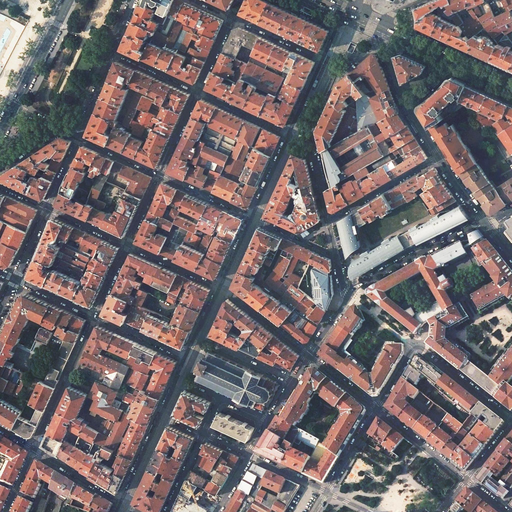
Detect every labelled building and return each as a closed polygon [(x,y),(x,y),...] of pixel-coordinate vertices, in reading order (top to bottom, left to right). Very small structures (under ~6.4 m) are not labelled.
[(141,0),(141,1),(142,2),(155,8),(156,4),(158,4),(158,5),(159,6),(161,7),(162,4),(164,5),(161,11),(169,14),(169,13),(175,0),(141,0)] [(182,0),(175,0),(169,13),(179,18),(186,2),(182,0)] [(211,0),(218,3),(230,9),(231,7),(233,0),(211,0)] [(261,23),(270,3),(264,0),(243,0),(247,1),(241,13),(250,18),(261,23)] [(312,0),(312,3),(309,9),(313,12),(313,13),(312,15),(311,16),(307,14),(306,15),(346,34),(349,42),(351,43),(354,44),(357,45),(360,47),(362,45),(366,38),(382,45),(393,50),(405,46),(407,42),(408,38),(410,34),(406,22),(402,13),(394,16),(388,14),(394,2),(391,1),(389,0),(388,0),(375,0),(374,1),(371,0),(312,0)] [(452,3),(451,0),(435,0),(415,9),(417,15),(417,17),(417,18),(417,19),(418,22),(435,9),(437,8),(438,10),(438,9),(440,10),(444,12),(446,8),(445,7),(452,3)] [(483,29),(485,27),(479,18),(478,17),(470,7),(467,0),(451,0),(452,3),(445,7),(446,8),(454,19),(455,21),(457,24),(464,33),(467,37),(469,40),(475,35),(483,29)] [(486,0),(467,0),(470,7),(478,17),(482,15),(478,6),(477,4),(486,0)] [(511,13),(510,9),(506,0),(486,0),(488,2),(490,8),(492,11),(492,12),(497,10),(492,0),(498,0),(500,2),(502,1),(507,11),(501,14),(500,12),(493,14),(495,19),(506,34),(511,30),(511,13)] [(141,4),(138,11),(153,18),(154,19),(154,18),(156,13),(157,14),(158,13),(156,12),(157,9),(155,8),(142,2),(141,4)] [(197,7),(186,2),(179,18),(198,27),(206,11),(197,7)] [(281,32),(290,12),(280,7),(270,3),(261,23),(271,27),(281,32)] [(454,19),(446,8),(444,12),(434,34),(442,38),(450,41),(457,24),(455,21),(453,24),(447,21),(448,18),(452,20),(452,19),(453,20),(454,19)] [(435,9),(418,22),(418,26),(426,30),(434,34),(444,12),(440,10),(438,13),(439,13),(438,15),(436,14),(437,12),(437,11),(438,11),(437,10),(436,11),(435,9)] [(169,14),(161,11),(160,10),(159,13),(160,14),(157,20),(165,23),(169,14)] [(138,11),(136,16),(134,21),(149,28),(150,25),(149,23),(146,23),(146,22),(147,20),(151,22),(153,18),(138,11)] [(225,20),(206,11),(198,27),(197,29),(201,31),(203,32),(216,38),(218,35),(225,20)] [(492,12),(492,11),(479,18),(485,27),(491,35),(497,43),(498,44),(500,41),(506,34),(495,19),(493,14),(492,12)] [(301,41),(310,21),(300,17),(290,12),(281,32),(291,37),(301,41)] [(165,23),(160,33),(170,38),(179,18),(169,13),(169,14),(165,23)] [(160,33),(165,23),(157,20),(154,19),(153,18),(151,22),(150,25),(149,28),(156,31),(160,33)] [(166,45),(166,46),(178,52),(179,49),(186,52),(188,47),(192,41),(197,29),(198,27),(179,18),(170,38),(166,45)] [(131,27),(129,33),(150,44),(151,43),(152,39),(148,37),(151,32),(153,33),(153,34),(153,35),(154,35),(156,31),(149,28),(134,21),(131,27)] [(323,27),(310,21),(301,41),(321,50),(326,39),(330,30),(323,27)] [(464,33),(457,24),(450,41),(470,51),(473,45),(469,40),(467,37),(465,38),(461,37),(461,35),(462,33),(463,34),(464,33)] [(225,48),(223,53),(236,59),(242,46),(243,47),(244,45),(255,50),(261,37),(240,27),(234,30),(225,48)] [(214,43),(216,38),(203,32),(202,36),(199,35),(201,31),(197,29),(192,41),(211,49),(214,43)] [(160,33),(156,31),(154,35),(152,39),(166,45),(170,38),(160,33)] [(149,47),(150,44),(129,33),(126,41),(122,49),(143,59),(147,51),(143,49),(144,45),(149,47)] [(511,41),(507,35),(506,34),(500,41),(511,46),(511,50),(498,44),(491,61),(511,70),(511,67),(511,41)] [(480,37),(475,35),(469,40),(473,45),(470,51),(480,56),(491,61),(498,44),(497,43),(496,44),(493,43),(494,42),(489,38),(490,38),(486,36),(486,37),(480,36),(480,37)] [(269,40),(261,37),(255,50),(253,54),(249,65),(242,78),(249,81),(253,83),(257,85),(258,86),(267,66),(269,62),(277,45),(269,40)] [(209,55),(211,49),(192,41),(188,47),(192,48),(189,53),(190,54),(194,56),(206,61),(209,55)] [(165,49),(151,43),(150,44),(149,47),(147,51),(143,59),(151,62),(158,65),(165,49)] [(285,48),(277,45),(269,62),(270,62),(269,65),(275,68),(276,65),(285,69),(293,52),(285,48)] [(163,68),(169,71),(178,52),(166,46),(165,49),(158,65),(163,68)] [(196,83),(203,68),(192,63),(190,66),(189,67),(190,67),(189,69),(183,67),(186,61),(187,61),(188,57),(190,54),(189,53),(186,52),(179,49),(178,52),(169,71),(183,77),(196,83)] [(303,88),(310,74),(313,68),(313,67),(315,62),(293,52),(285,69),(283,74),(286,75),(284,79),(303,88)] [(221,56),(220,60),(233,66),(234,64),(237,59),(236,59),(223,53),(221,56)] [(373,54),(350,73),(366,94),(371,91),(363,81),(362,79),(367,75),(365,72),(379,62),(376,54),(373,54)] [(402,54),(395,56),(398,68),(403,83),(423,73),(426,65),(416,60),(402,54)] [(205,63),(206,61),(194,56),(193,58),(194,59),(194,60),(188,57),(187,61),(192,63),(203,68),(205,63)] [(233,81),(236,83),(240,84),(242,78),(249,65),(237,59),(234,64),(241,67),(239,71),(238,70),(235,76),(233,81)] [(217,66),(214,72),(229,80),(233,81),(235,76),(233,75),(235,71),(232,69),(233,67),(233,66),(220,60),(217,66)] [(114,70),(110,80),(126,87),(129,80),(130,80),(127,87),(130,88),(138,70),(126,64),(118,61),(114,70)] [(390,88),(379,62),(365,72),(367,75),(369,77),(363,81),(371,91),(377,88),(381,93),(390,88)] [(277,94),(284,79),(286,75),(283,74),(282,76),(272,72),(274,69),(267,66),(258,86),(259,86),(269,91),(272,92),(277,94)] [(146,74),(138,70),(130,88),(137,91),(137,92),(139,88),(146,91),(144,95),(145,95),(148,96),(150,93),(156,78),(146,74)] [(214,72),(207,88),(217,93),(225,97),(231,85),(224,82),(225,80),(228,82),(229,80),(214,72)] [(339,83),(332,98),(343,109),(357,99),(366,94),(350,73),(347,76),(341,81),(339,83)] [(468,83),(459,79),(457,78),(454,77),(453,76),(451,77),(450,77),(448,78),(447,79),(443,86),(438,91),(434,96),(428,100),(428,101),(419,106),(419,107),(419,108),(420,110),(431,128),(432,126),(441,120),(448,116),(445,110),(463,93),(468,83)] [(164,82),(156,78),(150,93),(159,97),(157,101),(165,105),(173,86),(164,82)] [(240,104),(247,107),(257,85),(253,83),(251,88),(249,89),(246,88),(245,85),(246,83),(247,83),(248,83),(249,81),(242,78),(240,84),(232,100),(240,104)] [(300,95),(303,88),(284,79),(277,94),(296,104),(300,95)] [(100,104),(97,112),(117,121),(130,88),(127,87),(126,87),(110,80),(107,88),(100,104)] [(231,85),(225,97),(230,99),(232,100),(240,84),(236,83),(235,86),(231,85)] [(473,106),(478,108),(481,114),(491,94),(468,83),(463,93),(464,98),(459,108),(459,109),(467,103),(473,106)] [(258,89),(259,86),(258,86),(257,85),(247,107),(255,111),(262,114),(272,92),(269,91),(268,94),(268,95),(257,90),(258,89)] [(191,94),(173,86),(165,105),(166,105),(182,113),(187,102),(191,94)] [(366,94),(372,98),(381,93),(377,88),(371,91),(366,94)] [(396,104),(390,88),(381,93),(387,109),(396,104)] [(145,95),(144,95),(137,92),(137,91),(124,124),(130,127),(134,119),(139,107),(145,95)] [(296,104),(277,94),(272,92),(262,114),(286,125),(292,114),(296,104)] [(387,109),(381,93),(372,98),(366,94),(357,99),(359,131),(369,126),(390,116),(387,109)] [(511,103),(511,102),(491,94),(481,114),(485,120),(488,126),(496,122),(500,119),(496,117),(498,114),(503,117),(508,113),(511,103)] [(154,99),(148,96),(145,95),(139,107),(142,109),(158,116),(160,117),(162,113),(159,112),(151,108),(152,106),(154,99)] [(333,145),(348,136),(359,131),(357,99),(343,109),(332,98),(328,107),(323,118),(317,130),(320,141),(322,151),(333,145)] [(165,105),(157,101),(154,99),(152,106),(160,110),(160,109),(164,109),(166,105),(165,105)] [(202,99),(194,116),(203,121),(205,117),(210,119),(207,122),(210,124),(218,107),(209,103),(202,99)] [(511,103),(508,113),(503,117),(500,119),(496,122),(505,135),(510,142),(511,145),(511,103)] [(396,104),(387,109),(390,116),(399,112),(396,104)] [(181,115),(182,113),(166,105),(164,109),(162,113),(160,117),(161,117),(177,124),(181,115)] [(231,113),(218,107),(210,124),(210,125),(238,138),(246,120),(231,113)] [(158,116),(142,109),(137,121),(152,128),(156,120),(156,119),(158,116)] [(117,126),(119,122),(117,121),(97,112),(92,124),(88,135),(109,144),(113,135),(109,133),(109,132),(109,131),(108,131),(112,123),(117,126)] [(369,126),(376,137),(379,142),(385,139),(408,125),(399,112),(390,116),(369,126)] [(156,119),(160,122),(157,130),(171,137),(172,134),(175,128),(177,124),(161,117),(160,117),(158,116),(156,119)] [(190,124),(186,133),(200,139),(203,133),(205,134),(210,125),(210,124),(207,122),(203,121),(194,116),(190,124)] [(154,129),(152,128),(137,121),(134,119),(130,127),(135,129),(133,133),(132,135),(134,135),(137,137),(138,135),(145,138),(145,140),(147,141),(147,139),(149,140),(154,129)] [(238,138),(237,139),(252,146),(261,127),(253,124),(246,120),(238,138)] [(432,126),(448,153),(465,141),(468,139),(457,121),(453,124),(450,120),(443,124),(441,120),(432,126)] [(198,164),(205,167),(211,170),(222,173),(224,169),(230,155),(237,139),(238,138),(210,125),(205,134),(203,141),(206,142),(198,164)] [(415,138),(408,125),(385,139),(387,142),(394,138),(395,140),(390,143),(392,147),(390,148),(392,151),(394,150),(415,138)] [(117,148),(124,151),(132,135),(133,133),(117,126),(113,135),(109,144),(117,148)] [(359,131),(348,136),(333,145),(322,151),(331,187),(331,188),(339,183),(355,173),(387,154),(379,142),(376,137),(369,126),(359,131)] [(261,127),(252,146),(256,147),(256,148),(272,156),(277,146),(281,136),(265,129),(261,127)] [(157,130),(154,129),(149,140),(147,146),(163,154),(167,144),(171,137),(157,130)] [(178,149),(176,154),(185,159),(189,160),(193,162),(198,164),(206,142),(203,141),(200,139),(186,133),(184,137),(178,149)] [(142,146),(145,141),(134,136),(134,135),(132,135),(124,151),(131,154),(137,157),(142,146)] [(45,167),(57,173),(72,141),(62,136),(33,156),(38,163),(43,166),(45,167)] [(403,155),(420,146),(415,138),(394,150),(396,153),(398,152),(397,152),(400,150),(403,155)] [(230,155),(243,161),(246,155),(251,157),(256,147),(252,146),(237,139),(230,155)] [(387,142),(385,139),(379,142),(387,154),(391,152),(392,151),(390,148),(387,142)] [(461,172),(462,172),(482,159),(468,139),(465,141),(448,153),(452,159),(457,167),(461,172)] [(91,149),(83,146),(79,154),(77,160),(74,165),(86,171),(87,166),(84,165),(86,160),(87,161),(87,162),(88,163),(89,162),(94,164),(100,153),(95,151),(91,149)] [(161,159),(163,154),(147,146),(146,148),(142,146),(137,157),(149,163),(157,166),(161,159)] [(420,146),(403,155),(406,160),(423,150),(420,146)] [(248,164),(249,164),(265,171),(269,163),(272,156),(256,148),(256,147),(251,157),(248,164)] [(416,164),(428,158),(423,150),(406,160),(402,163),(402,162),(399,164),(398,164),(395,159),(386,164),(394,178),(399,174),(416,164)] [(379,168),(382,167),(386,164),(395,159),(391,152),(387,154),(355,173),(359,179),(373,172),(377,169),(379,168)] [(103,155),(100,153),(94,164),(92,170),(91,169),(89,172),(98,176),(98,175),(96,174),(97,171),(102,173),(109,157),(103,155)] [(289,164),(285,173),(295,177),(296,174),(298,174),(300,183),(298,184),(300,185),(301,187),(312,184),(309,171),(306,159),(294,153),(289,164)] [(185,159),(176,154),(168,171),(173,173),(178,176),(185,159)] [(230,155),(224,169),(239,176),(240,174),(245,162),(243,161),(230,155)] [(33,156),(19,164),(36,172),(39,174),(43,166),(38,163),(33,156)] [(112,159),(109,157),(102,173),(100,177),(98,177),(94,187),(102,190),(106,181),(115,161),(112,159)] [(189,160),(185,159),(178,176),(179,176),(185,164),(187,165),(187,164),(189,160)] [(495,178),(482,159),(462,172),(467,178),(466,179),(471,185),(472,184),(477,190),(495,178)] [(193,162),(189,160),(187,164),(187,165),(185,164),(179,176),(185,179),(193,162)] [(123,164),(115,161),(106,181),(111,184),(117,172),(120,174),(131,180),(126,190),(127,191),(143,198),(148,187),(152,177),(137,171),(123,164)] [(210,173),(211,170),(205,167),(198,164),(193,162),(185,179),(195,184),(203,188),(209,176),(203,173),(204,171),(210,173)] [(36,172),(19,164),(0,176),(0,178),(13,185),(27,191),(32,179),(31,179),(30,180),(29,179),(30,177),(28,177),(28,176),(29,173),(34,176),(34,175),(36,172)] [(243,176),(240,174),(239,176),(243,178),(259,185),(262,178),(265,171),(249,164),(243,176)] [(394,178),(386,164),(382,167),(383,169),(382,169),(380,170),(380,171),(378,171),(377,169),(373,172),(380,185),(388,181),(394,178)] [(86,171),(74,165),(71,172),(72,173),(68,182),(66,186),(65,185),(62,192),(73,197),(78,188),(80,184),(79,184),(81,181),(84,181),(86,177),(85,177),(87,172),(88,172),(86,171)] [(410,200),(418,195),(420,194),(442,181),(439,176),(433,166),(418,175),(422,181),(405,191),(410,200)] [(42,175),(44,176),(53,181),(55,177),(57,173),(45,167),(44,169),(46,170),(44,174),(43,173),(42,175)] [(224,169),(222,173),(221,175),(240,184),(243,178),(239,176),(224,169)] [(209,176),(203,188),(209,190),(213,192),(218,182),(212,179),(213,177),(219,180),(221,175),(222,173),(211,170),(210,173),(209,176)] [(374,189),(380,185),(373,172),(359,179),(367,193),(374,189)] [(285,173),(280,184),(275,195),(291,202),(294,194),(298,184),(293,181),(295,177),(285,173)] [(339,183),(350,203),(359,198),(367,193),(359,179),(355,173),(339,183)] [(42,179),(34,175),(34,176),(32,179),(27,191),(37,196),(45,199),(49,190),(53,181),(44,176),(42,179)] [(218,182),(213,192),(225,197),(233,201),(240,184),(221,175),(219,180),(218,182)] [(410,180),(401,185),(405,191),(422,181),(418,175),(410,180)] [(511,177),(503,183),(501,184),(511,199),(511,177)] [(249,208),(254,196),(259,185),(243,178),(240,184),(233,201),(249,208)] [(511,200),(511,199),(501,184),(500,185),(495,178),(477,190),(476,191),(481,197),(482,197),(486,202),(484,203),(491,212),(495,213),(509,204),(509,202),(511,200)] [(428,210),(453,196),(447,188),(442,181),(420,194),(424,199),(426,198),(431,205),(427,208),(428,210)] [(172,203),(178,189),(173,187),(163,183),(161,188),(157,197),(169,203),(172,203)] [(327,190),(332,210),(335,212),(342,207),(350,203),(339,183),(331,188),(331,187),(327,190)] [(315,196),(312,184),(301,187),(300,185),(298,184),(294,194),(300,196),(299,199),(299,200),(300,202),(299,205),(306,209),(307,212),(318,208),(315,196)] [(383,196),(391,210),(409,201),(410,200),(405,191),(401,185),(391,191),(383,196)] [(102,190),(94,187),(89,198),(97,201),(98,199),(102,190)] [(181,208),(188,194),(178,189),(172,203),(175,204),(171,211),(168,219),(175,222),(178,215),(181,208)] [(119,209),(134,216),(143,198),(127,191),(119,209)] [(89,220),(94,207),(95,205),(92,203),(91,205),(87,203),(80,200),(78,203),(73,201),(74,200),(72,199),(73,197),(62,192),(56,205),(69,211),(85,218),(89,220)] [(203,218),(210,204),(198,198),(188,194),(181,208),(197,216),(194,222),(200,225),(203,218)] [(28,231),(38,210),(22,203),(7,195),(2,206),(0,205),(0,233),(6,221),(28,231)] [(270,206),(265,216),(281,223),(285,213),(291,202),(275,195),(270,206)] [(372,202),(380,216),(391,210),(383,196),(377,199),(372,202)] [(453,196),(428,210),(432,215),(456,200),(454,198),(453,196)] [(169,203),(157,197),(155,200),(150,211),(168,219),(171,211),(167,209),(169,203)] [(98,199),(97,201),(96,204),(104,208),(106,203),(98,199)] [(368,222),(369,223),(370,222),(380,216),(372,202),(366,206),(361,209),(368,222)] [(216,207),(210,204),(203,218),(200,225),(199,226),(209,231),(207,234),(213,237),(215,233),(216,231),(217,228),(225,211),(216,207)] [(319,213),(318,208),(307,212),(306,209),(299,205),(297,210),(302,212),(301,218),(306,228),(321,220),(319,213)] [(462,221),(469,218),(468,216),(460,205),(454,208),(455,209),(441,216),(440,215),(439,213),(432,217),(433,219),(419,226),(418,224),(411,228),(412,229),(418,240),(418,241),(419,242),(420,242),(428,238),(445,229),(462,221)] [(103,226),(109,214),(94,207),(89,220),(103,226)] [(125,237),(134,216),(119,209),(116,214),(115,215),(109,212),(109,214),(103,226),(113,231),(125,237)] [(353,213),(340,221),(344,241),(348,257),(350,255),(352,252),(353,251),(357,248),(361,246),(360,240),(359,240),(357,232),(360,232),(358,224),(361,226),(368,222),(361,209),(359,210),(357,211),(355,212),(353,213)] [(291,216),(285,213),(281,223),(287,226),(300,232),(306,228),(301,218),(302,212),(297,210),(295,212),(294,212),(293,213),(292,214),(291,216)] [(168,219),(150,211),(149,214),(147,218),(160,225),(172,230),(175,222),(168,219)] [(243,219),(225,211),(217,228),(222,230),(222,232),(218,232),(216,231),(215,233),(218,235),(233,241),(239,229),(243,219)] [(194,222),(178,215),(175,222),(191,229),(197,232),(197,230),(199,228),(199,226),(200,225),(194,222)] [(48,230),(44,239),(58,245),(58,244),(57,242),(58,242),(61,243),(59,246),(62,247),(65,242),(59,239),(66,223),(55,218),(53,218),(48,230)] [(160,225),(147,218),(142,230),(136,241),(152,248),(161,253),(168,236),(160,233),(158,235),(155,234),(160,225)] [(6,221),(0,233),(0,239),(19,248),(20,248),(28,231),(6,221)] [(168,236),(161,253),(169,256),(176,259),(183,244),(191,229),(175,222),(172,230),(168,236)] [(71,225),(66,223),(59,239),(65,242),(68,243),(75,227),(71,225)] [(81,230),(75,227),(68,243),(80,249),(87,233),(81,230)] [(283,238),(260,227),(256,236),(252,244),(269,252),(270,252),(272,245),(274,245),(274,246),(275,247),(278,248),(279,247),(283,238)] [(403,249),(408,247),(407,246),(408,245),(408,246),(418,241),(418,240),(412,229),(411,228),(400,234),(392,238),(391,236),(383,241),(384,243),(371,251),(370,249),(363,253),(364,255),(364,256),(358,260),(357,259),(355,260),(355,261),(353,264),(353,268),(353,272),(355,276),(357,277),(384,260),(394,255),(403,249)] [(191,229),(183,244),(187,246),(188,244),(192,245),(192,244),(196,246),(203,232),(197,230),(197,232),(191,229)] [(87,233),(80,249),(88,252),(89,249),(89,246),(95,248),(93,255),(95,256),(97,257),(104,240),(95,236),(87,233)] [(475,249),(487,242),(479,233),(470,237),(471,241),(472,247),(473,246),(475,249)] [(201,245),(199,251),(205,254),(209,246),(213,237),(207,234),(201,245)] [(231,247),(233,241),(218,235),(212,248),(227,254),(231,247)] [(291,241),(283,238),(279,247),(284,249),(294,254),(298,245),(291,241)] [(0,264),(5,266),(12,264),(19,248),(0,239),(0,264)] [(40,249),(36,257),(50,263),(52,264),(55,265),(59,267),(60,266),(71,271),(78,274),(82,276),(89,258),(91,254),(88,252),(80,249),(68,243),(65,242),(62,247),(59,246),(58,245),(44,239),(40,249)] [(111,244),(104,240),(97,257),(113,264),(117,255),(120,248),(111,244)] [(475,249),(472,251),(478,261),(480,259),(481,262),(479,263),(481,266),(484,265),(494,259),(501,256),(500,255),(491,245),(488,241),(487,242),(475,249)] [(442,265),(466,254),(462,245),(461,242),(460,243),(432,256),(437,264),(440,268),(442,267),(442,265)] [(188,265),(198,270),(203,258),(205,255),(205,254),(199,251),(187,246),(183,244),(176,259),(188,265)] [(269,252),(252,244),(249,252),(246,258),(261,265),(263,266),(268,255),(269,252)] [(306,249),(298,245),(294,254),(294,255),(301,258),(310,262),(314,252),(306,249)] [(226,258),(227,254),(212,248),(209,246),(205,254),(205,255),(207,256),(223,263),(226,258)] [(274,294),(277,291),(287,279),(284,276),(294,255),(294,254),(284,249),(274,270),(269,268),(269,269),(267,268),(263,266),(261,265),(258,272),(257,275),(255,277),(260,280),(261,281),(259,282),(263,286),(265,287),(270,291),(274,294)] [(314,252),(310,262),(331,271),(331,260),(321,255),(314,252)] [(131,253),(127,263),(142,269),(146,260),(131,253)] [(301,260),(301,258),(294,255),(284,276),(287,279),(298,288),(303,278),(292,273),(298,259),(301,260)] [(110,268),(113,264),(97,257),(95,256),(90,267),(107,275),(110,268)] [(220,271),(223,263),(207,256),(207,257),(208,257),(207,260),(203,258),(198,270),(208,274),(216,278),(220,271)] [(511,270),(501,256),(494,259),(484,265),(489,272),(491,271),(496,278),(499,282),(498,283),(497,284),(496,283),(481,291),(483,294),(480,296),(479,293),(472,297),(476,303),(479,311),(506,296),(505,294),(506,293),(508,292),(511,297),(511,299),(511,348),(509,352),(493,372),(495,374),(493,377),(493,379),(492,380),(501,388),(494,397),(504,405),(511,411),(511,386),(510,386),(508,386),(508,384),(511,378),(511,270)] [(49,266),(50,263),(36,257),(28,277),(37,281),(46,285),(53,271),(51,269),(49,270),(48,270),(47,268),(48,267),(49,266)] [(243,265),(240,271),(255,277),(257,275),(253,273),(255,271),(258,272),(261,265),(246,258),(243,265)] [(427,258),(418,262),(380,284),(386,293),(423,272),(433,290),(435,294),(440,302),(445,312),(455,306),(454,305),(447,292),(443,285),(440,280),(435,271),(432,267),(427,258)] [(153,263),(146,260),(142,269),(141,271),(145,273),(145,274),(145,275),(147,276),(146,280),(153,284),(161,267),(153,263)] [(304,274),(306,275),(309,295),(315,294),(316,302),(319,304),(327,310),(334,294),(331,271),(310,262),(304,274)] [(124,268),(122,272),(137,279),(141,271),(142,269),(127,263),(124,268)] [(105,281),(107,275),(90,267),(85,279),(86,282),(88,283),(101,289),(105,281)] [(170,270),(161,267),(153,284),(171,291),(179,274),(170,270)] [(53,270),(53,271),(46,285),(54,288),(61,292),(69,275),(55,269),(53,270)] [(71,271),(69,275),(61,292),(69,295),(76,298),(82,285),(83,283),(82,282),(76,279),(78,274),(71,271)] [(239,291),(247,297),(257,285),(254,283),(254,282),(254,280),(259,283),(259,282),(261,281),(260,280),(255,277),(240,271),(236,280),(234,284),(233,286),(236,289),(239,291)] [(134,302),(136,297),(131,294),(132,292),(133,293),(134,292),(133,291),(134,289),(135,290),(135,289),(134,288),(136,285),(140,288),(143,282),(137,279),(122,272),(118,282),(113,293),(134,302)] [(189,289),(193,281),(185,277),(179,274),(171,291),(169,295),(177,298),(182,288),(182,287),(183,288),(184,287),(186,288),(189,289)] [(287,279),(277,291),(296,306),(297,306),(306,294),(298,288),(287,279)] [(189,289),(184,301),(202,310),(207,298),(211,289),(193,281),(189,289)] [(262,309),(272,296),(269,293),(270,291),(265,287),(264,289),(262,288),(263,286),(259,282),(259,283),(257,285),(247,297),(255,304),(262,309)] [(101,289),(88,283),(87,285),(87,286),(87,287),(85,287),(84,287),(84,286),(82,285),(76,298),(85,302),(93,306),(98,297),(101,289)] [(383,308),(416,335),(418,332),(419,330),(423,326),(414,319),(406,312),(403,310),(389,299),(386,293),(380,284),(376,286),(368,290),(368,296),(377,303),(383,308)] [(163,307),(166,301),(161,299),(155,311),(143,306),(149,293),(140,288),(136,297),(134,302),(151,311),(170,319),(171,319),(174,312),(166,309),(163,307)] [(182,288),(177,298),(183,301),(184,301),(189,289),(186,288),(185,290),(182,288)] [(20,297),(1,336),(16,343),(18,344),(21,337),(20,336),(22,333),(22,332),(23,332),(23,331),(23,330),(23,329),(25,326),(26,327),(31,316),(31,314),(33,314),(33,316),(44,321),(52,305),(27,293),(25,294),(25,295),(23,296),(20,297)] [(103,313),(124,323),(125,321),(134,302),(113,293),(103,313)] [(323,317),(327,310),(319,304),(316,307),(314,305),(316,302),(306,294),(297,306),(304,312),(319,323),(323,317)] [(174,304),(177,298),(169,295),(166,301),(163,307),(166,309),(169,302),(174,304)] [(272,317),(281,325),(292,311),(273,296),(272,296),(262,309),(272,317)] [(226,302),(221,313),(235,321),(236,320),(234,319),(235,317),(236,317),(238,318),(237,320),(237,321),(245,311),(236,305),(229,299),(227,301),(226,302)] [(174,321),(176,322),(193,330),(198,319),(202,310),(184,301),(183,301),(174,321)] [(151,311),(134,302),(125,321),(134,325),(143,329),(151,311)] [(445,312),(440,302),(416,315),(414,319),(423,326),(425,323),(429,321),(445,312)] [(44,321),(36,340),(40,342),(42,339),(49,342),(54,332),(47,329),(49,325),(56,328),(56,327),(58,322),(64,309),(52,304),(52,305),(44,321)] [(432,337),(432,338),(430,341),(432,344),(431,346),(441,354),(453,364),(461,370),(469,361),(471,358),(450,340),(448,342),(446,340),(446,333),(446,327),(449,325),(450,327),(469,317),(464,311),(462,306),(461,307),(459,304),(455,306),(445,312),(429,321),(431,324),(433,327),(432,332),(432,337)] [(347,318),(345,320),(344,320),(339,326),(354,337),(357,332),(359,330),(365,321),(362,315),(359,308),(358,305),(352,308),(346,317),(347,318)] [(301,316),(304,312),(297,306),(296,306),(293,310),(301,316)] [(64,309),(58,322),(62,324),(66,326),(67,323),(70,324),(74,314),(64,309)] [(308,321),(301,316),(293,310),(292,311),(281,325),(289,331),(294,335),(299,328),(302,330),(308,321)] [(170,319),(151,311),(143,329),(153,334),(162,337),(168,323),(170,319)] [(252,317),(245,311),(237,321),(237,322),(245,328),(245,330),(242,334),(247,339),(248,338),(259,323),(252,317)] [(235,322),(235,321),(221,313),(218,319),(216,324),(230,330),(231,330),(235,322)] [(87,320),(74,314),(70,324),(68,327),(81,333),(87,320)] [(317,327),(308,321),(302,330),(299,328),(294,335),(304,343),(308,341),(313,334),(317,327)] [(173,325),(168,323),(162,337),(180,346),(181,346),(182,347),(184,348),(185,346),(189,338),(193,330),(176,322),(175,325),(175,326),(174,327),(173,325)] [(267,329),(259,323),(248,338),(252,341),(253,338),(262,345),(261,347),(264,350),(275,335),(267,329)] [(68,327),(66,326),(62,324),(58,333),(77,341),(81,333),(68,327)] [(231,331),(230,330),(216,324),(215,326),(211,334),(211,335),(227,342),(231,332),(231,331)] [(88,347),(101,353),(104,347),(106,346),(110,348),(116,333),(112,331),(98,325),(88,347)] [(319,355),(339,371),(350,358),(352,355),(346,351),(353,341),(352,340),(354,337),(339,326),(319,355)] [(49,342),(48,345),(60,351),(45,382),(56,387),(77,341),(58,333),(57,332),(54,331),(54,332),(49,342)] [(247,339),(242,334),(239,335),(232,332),(231,332),(227,342),(234,345),(240,348),(247,339)] [(137,343),(116,333),(110,348),(131,357),(133,352),(137,343)] [(259,357),(275,364),(278,360),(287,345),(280,339),(275,335),(264,350),(259,357)] [(0,339),(0,361),(6,364),(9,356),(11,357),(11,356),(13,357),(15,353),(12,351),(16,343),(1,336),(0,339)] [(261,347),(252,341),(248,338),(247,339),(240,348),(248,352),(259,357),(264,350),(261,347)] [(18,344),(16,343),(12,351),(15,353),(17,347),(42,358),(48,345),(40,342),(36,340),(34,345),(32,348),(32,350),(18,344)] [(158,352),(137,343),(133,352),(141,356),(140,359),(144,361),(146,358),(154,362),(158,352)] [(398,363),(404,353),(404,344),(402,344),(398,344),(391,344),(388,349),(387,348),(383,354),(377,364),(380,365),(377,368),(390,376),(398,363)] [(293,349),(287,345),(278,360),(283,363),(284,364),(286,364),(292,368),(300,355),(293,349)] [(78,368),(77,371),(97,380),(119,390),(123,381),(129,367),(127,365),(128,362),(108,352),(105,351),(103,355),(101,353),(88,347),(81,362),(91,367),(88,372),(78,368)] [(249,369),(210,351),(209,353),(207,357),(204,356),(202,359),(198,367),(199,368),(197,371),(200,372),(199,376),(198,376),(197,379),(236,397),(237,398),(249,403),(250,404),(251,403),(264,410),(267,404),(268,403),(268,402),(268,400),(270,399),(271,399),(272,398),(271,398),(273,394),(273,395),(273,393),(272,390),(274,390),(274,389),(274,387),(277,381),(268,378),(264,375),(263,374),(262,375),(250,369),(251,369),(249,368),(249,369)] [(144,363),(144,361),(140,359),(141,356),(133,352),(131,357),(128,362),(127,365),(129,367),(130,366),(133,368),(148,374),(151,367),(144,363)] [(158,370),(154,377),(168,384),(173,372),(178,361),(158,352),(154,362),(152,365),(157,367),(158,366),(159,366),(160,368),(158,369),(158,370)] [(417,355),(403,378),(416,388),(423,376),(437,387),(447,375),(432,363),(431,365),(430,366),(428,365),(425,363),(421,360),(422,359),(417,355)] [(370,375),(366,372),(368,370),(356,361),(355,362),(350,358),(339,371),(342,373),(355,383),(373,397),(378,396),(390,376),(377,368),(374,375),(372,378),(369,375),(370,375)] [(0,376),(9,380),(4,390),(7,392),(18,397),(29,375),(6,364),(0,361),(0,376)] [(470,362),(469,361),(461,370),(478,384),(494,397),(501,388),(492,380),(470,362)] [(149,375),(148,374),(133,368),(126,383),(137,388),(137,387),(141,389),(143,390),(145,384),(149,375)] [(324,395),(334,383),(317,369),(310,370),(297,391),(309,398),(312,400),(316,392),(319,391),(324,395)] [(437,387),(436,388),(440,391),(454,402),(457,405),(463,409),(468,413),(471,416),(473,414),(482,403),(463,388),(447,375),(437,387)] [(0,388),(4,390),(9,380),(0,376),(0,388)] [(154,377),(151,386),(148,392),(161,398),(165,390),(168,384),(154,377)] [(416,388),(403,378),(393,395),(386,407),(391,411),(399,418),(409,405),(410,404),(405,400),(406,399),(407,399),(408,398),(409,397),(408,397),(409,395),(414,399),(420,391),(416,388)] [(97,380),(90,396),(96,399),(92,408),(117,420),(117,419),(121,421),(125,412),(123,411),(123,410),(119,408),(122,402),(115,399),(117,396),(119,390),(97,380)] [(31,403),(39,406),(46,410),(56,387),(45,382),(41,381),(31,403)] [(126,392),(126,386),(125,382),(123,381),(119,390),(117,396),(123,399),(126,392)] [(336,408),(348,394),(341,388),(334,383),(324,395),(323,397),(336,408)] [(70,386),(59,410),(83,423),(85,419),(80,417),(80,418),(78,417),(88,395),(70,386)] [(134,395),(136,391),(126,386),(126,392),(134,395)] [(4,390),(0,388),(0,419),(14,428),(20,416),(23,411),(3,399),(7,392),(4,390)] [(150,423),(158,406),(161,398),(148,392),(143,390),(141,389),(138,397),(130,414),(136,417),(150,423)] [(185,390),(174,414),(175,414),(200,426),(211,402),(186,390),(185,390)] [(305,415),(310,407),(310,404),(312,400),(309,398),(297,391),(287,409),(281,418),(295,426),(296,426),(299,421),(302,420),(303,418),(305,415)] [(454,402),(440,391),(439,393),(452,404),(454,402)] [(130,405),(127,413),(130,414),(138,397),(134,395),(126,392),(123,399),(127,401),(132,403),(131,406),(130,405)] [(348,394),(336,408),(338,409),(338,410),(340,409),(342,411),(344,417),(347,412),(349,410),(357,401),(353,398),(348,394)] [(357,401),(349,410),(347,412),(350,414),(360,422),(365,413),(367,411),(366,408),(361,404),(360,405),(358,403),(359,402),(357,401)] [(438,406),(435,403),(430,409),(444,420),(449,414),(438,405),(438,406)] [(493,412),(482,403),(473,414),(478,419),(481,421),(484,416),(485,417),(486,416),(489,419),(488,420),(485,424),(496,433),(505,422),(493,412)] [(414,429),(424,417),(409,405),(399,418),(404,421),(414,429)] [(32,421),(20,416),(14,428),(28,436),(34,434),(46,410),(39,406),(32,421)] [(70,427),(81,434),(85,424),(83,423),(59,410),(43,446),(68,461),(75,446),(68,441),(67,440),(67,441),(64,439),(70,427)] [(120,452),(123,444),(120,443),(120,442),(122,437),(129,422),(132,424),(133,424),(136,417),(130,414),(127,413),(125,412),(121,421),(117,419),(117,420),(115,424),(109,437),(105,445),(115,450),(119,452),(120,452)] [(227,416),(220,412),(215,424),(224,427),(237,434),(250,439),(255,428),(248,425),(248,424),(245,422),(244,423),(231,417),(231,416),(228,414),(227,416)] [(347,412),(344,417),(342,420),(355,431),(360,422),(350,414),(347,412)] [(464,426),(449,414),(444,420),(442,422),(454,432),(450,437),(453,439),(456,436),(462,428),(464,426)] [(478,419),(473,414),(471,416),(469,419),(464,426),(462,428),(467,432),(468,431),(477,420),(478,419)] [(281,418),(278,416),(273,425),(270,431),(283,439),(284,440),(288,433),(291,428),(294,430),(290,436),(287,441),(293,445),(297,437),(301,429),(296,426),(295,426),(281,418)] [(438,427),(425,416),(424,417),(414,429),(422,435),(428,440),(438,427)] [(123,444),(120,452),(121,453),(133,458),(138,449),(146,431),(150,423),(136,417),(133,424),(131,428),(123,444)] [(386,424),(380,418),(375,426),(370,435),(379,440),(379,439),(380,437),(387,442),(394,430),(386,424)] [(101,433),(107,420),(104,419),(100,428),(89,422),(87,425),(100,432),(101,433)] [(101,433),(109,437),(115,424),(107,420),(101,433)] [(351,437),(352,436),(355,431),(342,420),(339,425),(337,424),(329,437),(331,438),(328,444),(326,444),(325,446),(339,457),(351,437)] [(482,422),(481,421),(480,422),(481,423),(471,435),(486,447),(492,439),(496,433),(485,424),(482,422)] [(87,425),(85,424),(81,434),(86,437),(89,439),(95,442),(100,432),(87,425)] [(182,431),(169,425),(159,446),(172,452),(175,447),(174,446),(174,445),(173,445),(174,443),(176,444),(182,431)] [(442,430),(438,427),(428,440),(436,446),(443,452),(453,439),(450,437),(445,432),(442,430)] [(467,432),(462,428),(456,436),(461,440),(467,432)] [(320,440),(301,429),(297,437),(304,441),(310,445),(316,448),(319,442),(320,440)] [(400,434),(394,430),(387,442),(385,444),(384,445),(394,453),(406,439),(400,434)] [(188,434),(182,431),(176,444),(175,447),(172,452),(185,458),(195,437),(188,434)] [(283,439),(270,431),(263,442),(257,452),(270,458),(284,464),(292,448),(293,445),(287,441),(283,450),(282,453),(276,449),(283,439)] [(101,433),(100,432),(95,442),(95,443),(104,447),(105,445),(109,437),(101,433)] [(86,437),(81,434),(76,444),(77,445),(78,443),(83,446),(86,437)] [(486,447),(471,435),(464,444),(463,443),(462,444),(462,447),(461,448),(475,460),(481,452),(486,447)] [(461,440),(456,436),(453,439),(443,452),(455,462),(466,471),(475,460),(461,448),(459,447),(460,445),(458,443),(461,440)] [(8,442),(0,437),(0,453),(2,455),(2,454),(8,442)] [(304,441),(297,437),(293,445),(292,448),(298,451),(300,447),(301,447),(304,441)] [(95,442),(89,439),(86,447),(91,450),(92,449),(95,443),(95,442)] [(511,443),(507,439),(502,445),(498,451),(508,459),(511,455),(511,456),(511,443)] [(24,452),(8,442),(2,454),(9,459),(8,462),(5,460),(3,466),(15,471),(24,452)] [(211,456),(204,469),(210,472),(214,466),(217,461),(220,456),(223,450),(206,442),(202,452),(211,456)] [(325,446),(319,442),(316,448),(313,453),(312,456),(311,457),(303,473),(314,478),(324,483),(339,457),(325,446)] [(104,447),(102,451),(91,475),(101,481),(108,466),(115,450),(105,445),(104,447)] [(84,452),(75,446),(68,461),(82,470),(89,454),(86,452),(86,451),(85,451),(84,452)] [(176,479),(185,458),(172,452),(159,446),(150,467),(160,472),(166,475),(176,479)] [(298,451),(292,448),(284,464),(294,469),(303,473),(311,457),(298,451)] [(95,456),(93,455),(90,453),(89,454),(82,470),(91,475),(102,451),(99,450),(95,456)] [(119,452),(115,450),(108,466),(112,468),(117,456),(119,452)] [(220,469),(229,475),(239,457),(223,450),(220,456),(221,457),(222,458),(219,463),(216,467),(220,469)] [(511,462),(508,459),(498,451),(492,459),(485,467),(492,472),(498,477),(504,468),(508,471),(511,466),(511,462)] [(197,464),(204,469),(211,456),(202,452),(197,464)] [(133,458),(121,453),(120,457),(116,465),(119,467),(118,469),(117,471),(126,476),(133,458)] [(38,460),(29,479),(42,484),(42,483),(40,482),(42,479),(53,485),(57,472),(38,460)] [(209,474),(210,472),(204,469),(197,464),(193,470),(207,478),(209,474)] [(263,486),(269,471),(264,469),(254,464),(239,490),(256,500),(261,490),(262,487),(263,486)] [(0,480),(9,485),(15,471),(3,466),(0,471),(0,480)] [(118,492),(126,476),(117,471),(114,469),(112,468),(108,466),(101,481),(118,492)] [(209,474),(215,478),(220,469),(216,467),(214,466),(210,472),(209,474)] [(511,466),(508,471),(501,480),(505,483),(511,474),(511,466)] [(134,501),(146,508),(152,511),(160,511),(176,479),(166,475),(162,482),(156,479),(160,472),(150,467),(134,501)] [(485,467),(476,478),(503,499),(508,493),(511,487),(511,474),(505,483),(485,467)] [(215,478),(213,481),(222,486),(229,475),(220,469),(215,478)] [(191,470),(187,478),(200,485),(202,486),(206,479),(191,470)] [(277,475),(269,471),(263,486),(279,493),(280,494),(287,479),(277,475)] [(78,484),(57,472),(53,485),(52,489),(67,498),(73,501),(78,484)] [(187,478),(174,509),(178,511),(206,511),(209,508),(192,498),(200,485),(187,478)] [(29,479),(23,493),(35,498),(42,484),(29,479)] [(212,482),(206,479),(202,486),(209,491),(217,495),(222,486),(213,481),(212,482)] [(266,493),(261,490),(256,500),(273,510),(276,511),(284,511),(285,511),(300,486),(287,479),(280,494),(279,493),(278,495),(278,497),(275,497),(271,495),(266,493)] [(90,511),(98,496),(78,484),(73,501),(71,505),(89,511),(90,511)] [(471,490),(468,488),(467,489),(463,494),(457,501),(464,507),(475,494),(471,490)] [(256,500),(239,490),(230,504),(225,511),(271,511),(273,510),(256,500)] [(217,495),(209,491),(205,497),(213,502),(217,495)] [(475,494),(464,507),(457,501),(454,505),(452,508),(456,511),(474,511),(483,501),(479,497),(475,494)] [(98,495),(98,496),(90,511),(108,511),(113,503),(98,495)] [(29,511),(33,503),(21,497),(14,511),(29,511)] [(44,511),(48,501),(42,498),(38,507),(39,508),(37,511),(44,511)] [(486,503),(483,501),(474,511),(482,511),(488,505),(486,503)]
